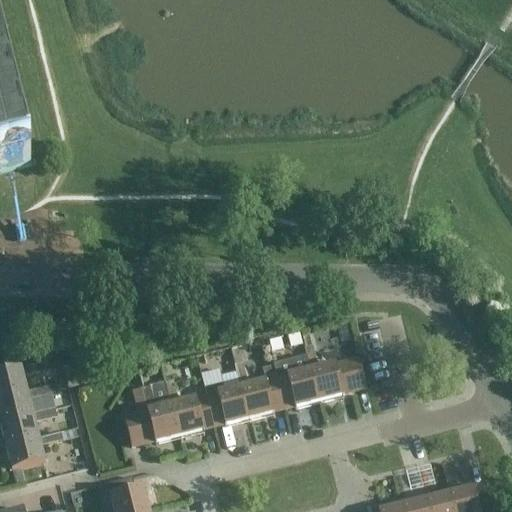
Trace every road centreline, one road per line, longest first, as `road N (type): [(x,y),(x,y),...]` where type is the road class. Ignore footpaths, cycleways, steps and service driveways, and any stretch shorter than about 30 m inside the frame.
road 1 (residential): [(501,404),(441,311),(408,288),(0,285)]
road 2 (residential): [(200,479),(501,404)]
